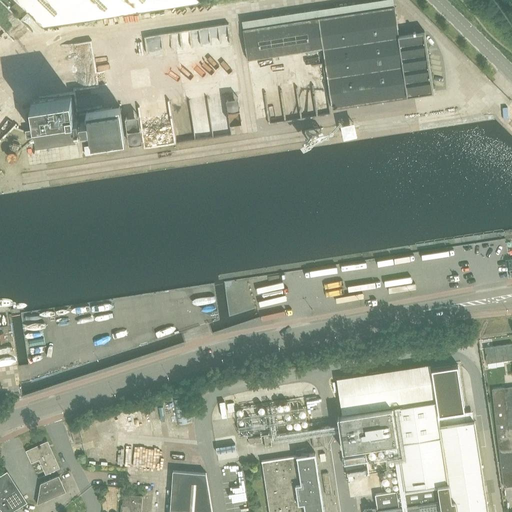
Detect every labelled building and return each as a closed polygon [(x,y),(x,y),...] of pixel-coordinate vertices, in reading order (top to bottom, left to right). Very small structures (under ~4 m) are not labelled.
[(17,0),(43,24),(184,2),(183,0),(17,0)] [(25,10),(16,2),(11,7),(20,15),(25,10)] [(399,35),(394,6),(375,8),(316,18),(321,48),(330,107),(410,95),(434,92),(425,31),(422,32),(421,27),(413,29),(414,33),(399,35)] [(78,117),(74,118),(71,94),(31,101),(35,129),(25,130),(26,137),(37,136),(37,139),(77,133),(75,123),(79,123),(78,117)] [(125,139),(120,106),(87,111),(88,119),(80,120),(82,129),(89,128),(92,144),(125,139)] [(90,145),(83,146),(84,154),(91,153),(90,145)] [(511,343),(485,347),(487,362),(511,359),(511,363),(511,367),(511,343)] [(434,367),(441,414),(464,410),(458,364),(434,367)] [(511,386),(506,387),(492,389),(497,430),(503,480),(504,486),(511,485),(511,386)] [(175,400),(179,425),(193,422),(189,397),(175,400)] [(489,511),(477,421),(475,421),(442,426),(441,416),(438,401),(395,407),(340,415),(345,450),(400,442),(407,489),(377,494),(379,505),(365,507),(365,511),(489,511)] [(75,444),(81,442),(77,429),(70,431),(75,444)] [(312,434),(314,446),(325,445),(323,432),(312,434)] [(32,463),(39,459),(46,474),(60,468),(52,449),(49,451),(45,443),(26,451),(32,463)] [(325,511),(316,453),(263,461),(270,511),(325,511)] [(212,511),(206,472),(173,469),(173,470),(173,472),(170,472),(132,469),(128,511),(212,511)] [(0,511),(12,511),(27,503),(8,471),(0,476),(0,511)] [(328,472),(322,473),(326,494),(332,493),(328,472)] [(41,483),(37,504),(66,491),(59,475),(41,483)]
